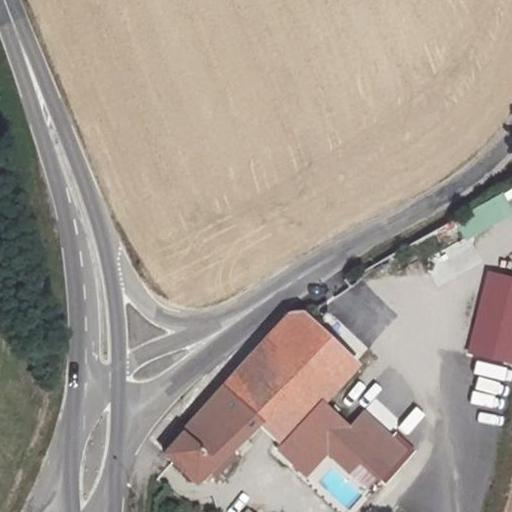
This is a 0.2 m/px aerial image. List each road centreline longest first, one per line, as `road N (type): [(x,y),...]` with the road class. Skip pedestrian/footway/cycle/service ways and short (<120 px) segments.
road 1 (unclassified): [(99,393),(164,363),(498,157),(511,136)]
road 2 (tertiary): [(99,393),(85,224),(3,0)]
road 3 (track): [(474,511),(484,442),(469,412),(407,383),(310,269)]
